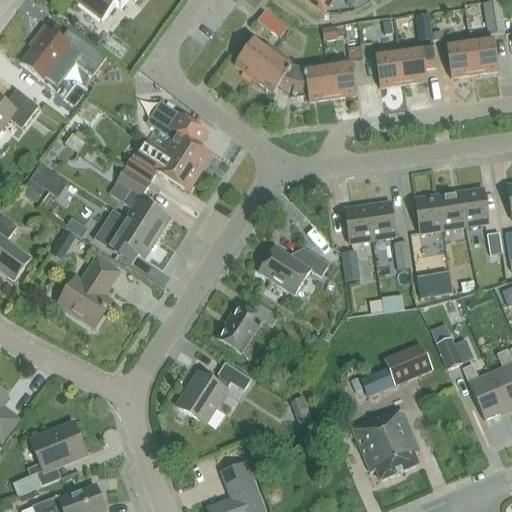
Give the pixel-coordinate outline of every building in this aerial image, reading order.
[(73,0),(78,3),(76,5),(101,25),(114,8),(120,12),(128,0),(73,0)] [(300,0),(323,16),(332,3),(327,0),(300,0)] [(503,35),(498,3),(481,6),(486,37),(503,35)] [(285,31),(261,13),(253,24),(277,41),(285,31)] [(431,43),(428,17),(413,19),(416,45),(431,43)] [(383,25),(385,37),(394,35),(392,24),(383,25)] [(323,32),(324,43),(336,42),(335,30),(334,28),(323,30),(323,32)] [(60,42),(43,29),(33,42),(37,45),(21,66),(43,83),(68,49),(87,63),(94,53),(67,32),(60,42)] [(432,34),(433,43),(443,42),(442,33),(432,34)] [(474,78),(498,74),(493,43),(479,45),(479,40),(469,41),(474,78)] [(450,81),(474,78),(469,41),(460,43),(460,48),(446,50),(450,81)] [(253,82),(275,53),(267,47),(264,51),(253,42),(234,68),(253,82)] [(359,47),(348,49),(350,62),(361,60),(359,47)] [(426,84),(425,72),(435,70),(432,47),(420,49),(421,53),(408,55),(407,50),(398,51),(403,88),(426,84)] [(379,91),(403,88),(398,51),(388,53),(389,58),(375,60),(379,91)] [(277,91),(294,67),(275,53),(253,82),(272,96),(277,91)] [(332,102),(356,98),(351,67),(337,69),(336,64),(327,66),(332,102)] [(308,105),(332,102),(327,66),(303,69),(307,98),(308,105)] [(290,100),(299,68),(294,67),(277,91),(289,100),(290,100)] [(307,98),(303,69),(299,68),(290,100),(291,100),(307,98)] [(21,131),(37,110),(15,93),(5,106),(0,101),(0,132),(8,122),(21,131)] [(211,158),(200,151),(209,137),(159,105),(146,126),(173,143),(165,154),(199,176),(211,158)] [(165,154),(165,155),(147,144),(137,161),(133,159),(125,172),(149,187),(156,175),(187,195),(199,176),(165,154)] [(45,192),(55,177),(39,167),(29,182),(45,192)] [(139,203),(149,187),(125,172),(117,185),(130,193),(122,206),(130,212),(124,222),(157,242),(170,222),(139,203)] [(44,194),(28,183),(21,195),(36,205),(44,194)] [(465,230),(488,227),(483,192),(460,195),(465,230)] [(442,233),(465,230),(460,195),(437,198),(442,233)] [(419,237),(442,233),(437,198),(414,202),(419,237)] [(372,244),(395,240),(390,205),(367,209),(372,244)] [(349,247),(372,244),(367,209),(344,212),(349,247)] [(144,261),(157,242),(124,222),(112,214),(93,243),(117,258),(123,248),(144,261)] [(0,274),(13,285),(31,262),(6,243),(16,230),(0,218),(0,274)] [(72,221),(65,231),(82,242),(88,232),(72,221)] [(65,232),(58,242),(70,249),(76,239),(65,232)] [(511,261),(511,233),(503,235),(507,262),(511,261)] [(499,236),(487,238),(490,258),(502,256),(499,236)] [(409,271),(404,243),(392,245),(396,273),(409,271)] [(320,280),(328,268),(303,252),(296,264),(274,250),(258,275),(294,298),(310,273),(320,280)] [(345,285),(359,283),(355,254),(341,256),(345,285)] [(103,299),(118,276),(97,261),(81,285),(75,281),(58,308),(94,331),(111,304),(103,299)] [(417,280),(421,302),(452,296),(448,274),(417,280)] [(462,295),(475,293),(473,283),(460,286),(462,295)] [(511,289),(502,294),(508,309),(511,307),(511,289)] [(403,298),(381,300),(383,314),(404,312),(403,298)] [(271,329),(278,319),(257,305),(251,316),(237,307),(230,319),(231,320),(217,341),(241,357),(262,323),(271,329)] [(444,328),(429,335),(445,373),(460,366),(444,328)] [(321,350),(310,345),(303,359),(314,365),(321,350)] [(369,400),(432,373),(420,347),(383,363),(387,371),(361,382),(369,400)] [(506,413),(511,410),(511,365),(506,352),(496,357),(502,371),(490,376),(506,413)] [(243,394),(251,382),(224,365),(217,377),(218,378),(214,385),(198,375),(176,410),(203,427),(226,393),(225,393),(230,386),(243,394)] [(506,413),(490,376),(478,381),(472,367),(462,372),(468,386),(467,386),(484,423),(506,413)] [(0,444),(1,445),(17,423),(6,414),(4,417),(0,414),(0,410),(7,402),(0,396),(0,444)] [(313,426),(304,399),(290,404),(299,431),(313,426)] [(414,457),(420,454),(402,413),(387,419),(386,417),(351,432),(370,475),(375,473),(380,484),(419,468),(414,457)] [(45,474),(83,459),(71,427),(32,443),(41,464),(25,471),(28,478),(10,485),(16,499),(40,489),(35,476),(44,472),(45,474)] [(263,511),(246,466),(221,476),(227,493),(229,492),(232,501),(207,511),(263,511)] [(103,511),(95,489),(60,503),(58,500),(33,510),(33,511),(103,511)]
